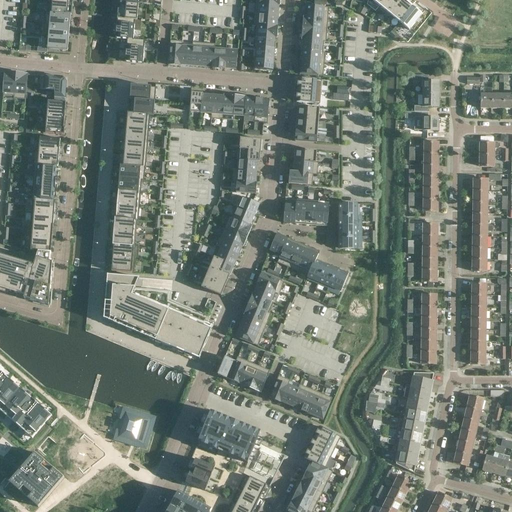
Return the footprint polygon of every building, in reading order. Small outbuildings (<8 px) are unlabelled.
[(49,12),(49,13),(70,15),(70,16),(71,16),(73,2),(50,0),(49,12)] [(386,0),(380,7),(379,9),(389,17),(390,15),(402,0),(386,0)] [(402,0),(390,15),(400,23),(416,4),(415,3),(410,0),(402,0)] [(112,15),(112,18),(117,19),(137,20),(138,5),(120,4),(120,10),(118,10),(117,16),(112,15)] [(255,4),(254,15),(277,17),(278,6),(255,4)] [(416,4),(400,23),(409,31),(425,11),(416,4)] [(305,6),(304,17),(328,19),(329,8),(305,6)] [(45,12),(44,26),(46,27),(47,25),(69,27),(70,16),(70,15),(49,13),(49,12),(45,12)] [(254,15),(253,25),(277,27),(277,17),(254,15)] [(303,17),(302,29),(327,31),(328,19),(304,17),(303,17)] [(115,39),(127,40),(145,41),(145,40),(133,40),(135,21),(137,21),(137,20),(117,19),(115,39)] [(46,27),(46,37),(68,39),(69,27),(47,25),(46,27)] [(253,25),(253,26),(255,26),(254,37),(276,39),(277,39),(278,27),(277,27),(253,25)] [(302,29),(301,41),(302,41),(323,43),(326,43),(327,31),(302,29)] [(46,37),(44,50),(67,51),(68,39),(46,37)] [(254,37),(253,48),(256,48),(275,49),(276,39),(254,37)] [(127,40),(125,62),(143,64),(145,41),(127,40)] [(170,41),(168,66),(180,67),(180,66),(182,47),(182,42),(170,41)] [(302,41),(301,52),(302,52),(325,54),(325,53),(323,53),(323,43),(302,41)] [(182,47),(180,66),(191,67),(193,43),(192,43),(192,48),(182,47)] [(193,43),(191,67),(201,67),(203,44),(193,43)] [(203,44),(201,67),(212,68),(214,45),(203,44)] [(212,68),(212,70),(225,71),(225,69),(226,50),(215,49),(215,45),(214,45),(212,68)] [(256,48),(255,59),(274,60),(275,49),(256,48)] [(226,50),(225,69),(236,70),(238,51),(226,50)] [(302,52),(301,64),(324,66),(325,54),(302,52)] [(255,59),(254,69),(273,71),(274,60),(255,59)] [(106,81),(107,65),(88,63),(87,79),(106,81)] [(301,64),(300,76),(323,78),(324,66),(301,64)] [(14,99),(16,74),(5,73),(4,83),(3,96),(14,97),(13,99),(14,99)] [(27,75),(16,74),(14,99),(25,100),(27,75)] [(44,76),(43,90),(55,91),(54,98),(64,99),(65,99),(66,83),(62,78),(44,76)] [(427,76),(414,76),(414,80),(414,83),(422,83),(422,95),(438,95),(438,82),(427,82),(427,80),(427,76)] [(298,79),(297,91),(321,93),(322,81),(298,79)] [(131,86),(130,100),(155,102),(156,88),(131,86)] [(297,91),(296,103),(320,105),(321,93),(297,91)] [(191,93),(190,113),(200,114),(202,94),(191,93)] [(202,94),(200,114),(211,115),(213,96),(203,95),(203,94),(202,94)] [(223,96),(221,120),(233,121),(233,116),(235,96),(223,95),(223,96)] [(414,107),(414,113),(427,113),(427,108),(438,108),(438,95),(422,95),(422,107),(414,107)] [(480,109),(492,109),(492,95),(480,95),(480,109)] [(492,109),(503,109),(503,95),(492,95),(492,109)] [(511,95),(503,95),(503,109),(511,109),(511,95)] [(211,115),(211,119),(221,120),(223,96),(213,96),(211,115)] [(235,96),(233,116),(244,117),(243,122),(244,122),(246,98),(246,97),(245,97),(235,96)] [(246,98),(244,122),(255,123),(257,99),(246,98)] [(257,99),(255,123),(267,124),(269,100),(257,99)] [(130,100),(128,113),(154,115),(155,102),(130,100)] [(66,103),(45,102),(44,118),(64,119),(66,103)] [(297,107),(296,119),(318,121),(319,109),(297,107)] [(404,112),(404,119),(413,119),(414,119),(414,131),(438,131),(438,118),(427,118),(427,113),(414,113),(404,112)] [(127,114),(126,126),(149,128),(150,116),(153,117),(154,115),(128,113),(128,114),(127,114)] [(64,119),(44,118),(43,134),(64,136),(65,128),(64,128),(64,119)] [(296,119),(295,131),(317,132),(318,121),(296,119)] [(126,126),(125,139),(148,141),(149,128),(126,126)] [(295,131),(295,142),(316,144),(317,132),(295,131)] [(36,152),(36,153),(59,155),(61,140),(37,138),(36,152)] [(125,139),(124,153),(147,155),(148,141),(125,139)] [(240,139),(239,149),(260,151),(261,140),(240,139)] [(479,155),(493,156),(493,149),(497,149),(499,147),(499,144),(497,144),(497,141),(493,141),(493,144),(479,144),(479,155)] [(424,144),(424,155),(437,156),(437,144),(424,144)] [(237,149),(236,160),(260,162),(260,151),(239,149),(237,149)] [(295,150),(294,162),(316,163),(317,152),(295,150)] [(34,152),(33,165),(34,165),(57,167),(58,167),(59,155),(36,153),(36,152),(34,152)] [(120,165),(120,166),(145,168),(147,155),(124,153),(123,166),(120,165)] [(437,156),(424,155),(423,167),(437,167),(437,156)] [(493,156),(479,155),(479,167),(493,168),(493,156)] [(234,160),(233,171),(256,173),(257,163),(260,163),(260,162),(236,160),(234,160)] [(289,172),(289,173),(313,175),(317,176),(318,164),(316,163),(294,162),(293,173),(289,172)] [(34,165),(33,177),(56,178),(57,167),(34,165)] [(120,166),(119,179),(142,181),(144,181),(145,168),(120,166)] [(423,167),(423,178),(437,178),(437,167),(423,167)] [(233,171),(232,182),(236,183),(257,184),(257,183),(255,183),(256,173),(233,171)] [(289,173),(288,185),(291,185),(297,186),(303,186),(312,187),(313,175),(289,173)] [(33,177),(32,189),(54,190),(56,178),(33,177)] [(437,178),(423,178),(423,189),(437,189),(437,178)] [(119,179),(118,192),(141,194),(142,181),(119,179)] [(473,180),(473,192),(486,192),(487,180),(473,180)] [(236,183),(236,193),(256,195),(257,184),(236,183)] [(32,189),(31,201),(32,201),(53,202),(54,190),(32,189)] [(423,189),(423,200),(437,200),(437,189),(423,189)] [(118,192),(117,205),(140,207),(141,194),(118,192)] [(486,192),(473,192),(473,203),(486,203),(486,192)] [(238,196),(233,207),(235,208),(255,216),(260,205),(238,196)] [(285,200),(283,224),(295,225),(295,222),(297,200),(296,200),(296,201),(285,200)] [(297,200),(295,222),(306,223),(308,201),(297,200)] [(437,200),(423,200),(423,212),(437,212),(437,200)] [(32,201),(31,213),(54,214),(55,202),(53,202),(32,201)] [(308,201),(306,223),(317,223),(318,204),(318,202),(308,201)] [(473,203),(472,214),(486,215),(486,203),(473,203)] [(318,204),(317,223),(327,224),(329,205),(318,204)] [(117,205),(116,219),(138,221),(140,207),(117,205)] [(360,205),(338,205),(338,216),(360,216),(360,205)] [(235,208),(231,218),(251,226),(255,216),(235,208)] [(31,213),(30,225),(53,226),(54,214),(31,213)] [(486,226),(486,215),(472,214),(472,226),(486,226)] [(360,216),(338,216),(338,227),(362,227),(357,227),(357,217),(360,217),(360,216)] [(229,217),(225,227),(248,237),(252,227),(251,226),(231,218),(229,217)] [(115,219),(114,232),(136,234),(137,222),(138,222),(138,221),(116,219),(115,219)] [(30,225),(29,236),(52,238),(53,226),(30,225)] [(423,237),(436,237),(436,225),(423,225),(423,237)] [(492,226),(486,226),(472,226),(472,237),(486,237),(486,232),(492,232),(492,226)] [(225,227),(220,237),(243,247),(248,237),(225,227)] [(362,227),(338,227),(338,238),(362,238),(362,227)] [(114,232),(113,245),(139,247),(135,247),(136,234),(114,232)] [(277,234),(269,252),(280,256),(287,238),(277,234)] [(29,236),(28,252),(30,252),(51,253),(52,238),(29,236)] [(220,237),(216,248),(220,249),(238,257),(238,256),(242,247),(243,247),(220,237)] [(423,237),(422,248),(436,248),(436,237),(423,237)] [(486,237),(472,237),(472,248),(486,249),(486,237)] [(280,256),(277,263),(287,268),(297,246),(287,241),(288,239),(287,238),(280,256)] [(362,238),(338,238),(338,249),(362,249),(362,238)] [(113,245),(112,246),(113,246),(112,258),(138,261),(139,247),(113,245)] [(297,246),(287,268),(298,272),(307,250),(297,246)] [(0,293),(15,298),(17,293),(25,295),(24,299),(29,301),(33,302),(33,303),(49,308),(52,263),(50,263),(50,259),(51,253),(38,252),(36,259),(0,247),(0,293)] [(416,256),(416,260),(422,260),(436,260),(436,248),(422,248),(422,254),(419,254),(416,256)] [(472,248),(472,260),(485,260),(486,249),(472,248)] [(220,249),(217,259),(234,266),(238,257),(220,249)] [(506,249),(501,249),(501,254),(497,254),(497,260),(501,260),(506,260),(506,249)] [(307,250),(298,272),(308,277),(318,254),(307,250)] [(308,277),(307,281),(317,285),(326,265),(316,261),(318,255),(318,254),(308,277)] [(112,258),(111,272),(114,272),(134,274),(135,261),(138,261),(112,258)] [(214,258),(210,268),(229,276),(233,267),(234,267),(234,266),(217,259),(214,258)] [(422,260),(422,271),(436,271),(436,260),(422,260)] [(485,260),(472,260),(472,271),(485,272),(485,260)] [(326,265),(317,285),(328,289),(336,269),(326,265)] [(210,268),(205,278),(225,286),(229,276),(210,268)] [(328,289),(327,292),(338,296),(347,274),(336,269),(328,289)] [(436,271),(422,271),(422,283),(436,283),(436,271)] [(261,273),(257,284),(280,294),(284,283),(261,273)] [(107,276),(103,320),(199,360),(214,325),(208,322),(206,327),(138,298),(132,296),(135,289),(139,279),(139,278),(107,276)] [(205,278),(201,288),(221,297),(225,286),(205,278)] [(500,285),(500,291),(506,291),(506,281),(504,279),(497,279),(497,283),(498,285),(500,285)] [(253,294),(253,295),(275,304),(280,294),(257,284),(256,284),(258,285),(253,295),(253,294)] [(471,296),(485,297),(485,295),(489,295),(489,285),(472,285),(471,296)] [(253,295),(248,305),(271,315),(271,314),(269,313),(273,304),(275,304),(253,295)] [(422,296),(422,307),(435,308),(436,296),(422,296)] [(471,296),(471,308),(485,308),(485,297),(471,296)] [(248,305),(244,316),(267,325),(271,315),(248,305)] [(435,308),(422,307),(422,319),(435,319),(435,308)] [(485,319),(485,308),(471,308),(471,319),(485,319)] [(244,317),(240,326),(262,336),(267,325),(244,316),(244,317)] [(422,319),(421,330),(435,330),(435,319),(422,319)] [(471,319),(471,331),(485,331),(485,319),(471,319)] [(240,326),(236,337),(258,347),(262,336),(240,326)] [(435,330),(421,330),(421,342),(435,342),(435,330)] [(484,342),(485,331),(471,331),(471,342),(484,342)] [(421,342),(421,353),(435,353),(435,342),(421,342)] [(471,342),(471,353),(484,354),(484,342),(471,342)] [(435,353),(421,353),(421,365),(435,365),(435,353)] [(490,354),(484,354),(471,353),(470,365),(484,365),(484,358),(488,358),(490,356),(490,354)] [(225,358),(217,375),(228,379),(235,362),(225,358)] [(235,362),(228,379),(239,384),(248,362),(237,358),(235,362)] [(248,362),(239,384),(250,389),(259,367),(248,362)] [(259,367),(250,389),(260,393),(270,371),(259,367)] [(0,411),(32,439),(52,416),(0,371),(0,411)] [(408,388),(430,392),(433,374),(411,373),(408,388)] [(279,377),(269,399),(280,404),(280,402),(281,403),(288,385),(290,381),(279,377)] [(288,385),(281,403),(291,407),(300,385),(299,385),(298,389),(288,385)] [(300,385),(291,407),(302,412),(311,390),(300,385)] [(402,398),(406,399),(427,403),(430,392),(408,388),(404,387),(402,398)] [(311,390),(302,412),(312,416),(322,394),(311,390)] [(322,394),(312,416),(323,421),(332,399),(322,394)] [(379,398),(370,396),(369,402),(384,405),(385,401),(379,400),(379,398)] [(469,397),(467,408),(480,411),(483,400),(469,397)] [(406,399),(405,409),(425,414),(427,403),(406,399)] [(384,405),(369,402),(367,402),(366,413),(375,415),(377,408),(384,409),(384,405)] [(158,416),(114,403),(103,442),(147,455),(158,416)] [(477,422),(480,411),(467,408),(464,419),(477,422)] [(405,409),(403,420),(423,424),(425,414),(405,409)] [(211,411),(198,442),(247,462),(256,442),(260,432),(211,411)] [(398,419),(396,429),(421,434),(423,424),(403,420),(398,419)] [(464,419),(461,430),(475,433),(477,422),(464,419)] [(319,427),(314,438),(335,448),(340,438),(319,427)] [(396,429),(394,441),(399,442),(419,445),(421,434),(396,429)] [(475,433),(461,430),(459,441),(472,444),(475,433)] [(314,438),(309,448),(330,459),(335,448),(314,438)] [(511,449),(511,442),(502,440),(500,447),(511,450),(511,449)] [(459,441),(456,452),(469,455),(472,444),(459,441)] [(399,442),(397,451),(417,455),(419,445),(399,442)] [(309,448),(304,458),(325,469),(330,459),(309,448)] [(413,474),(417,455),(397,451),(395,465),(413,474)] [(467,466),(469,455),(456,452),(453,463),(467,466)] [(35,453),(9,483),(39,508),(64,479),(35,453)] [(493,474),(497,459),(486,456),(482,471),(493,474)] [(497,459),(493,474),(504,477),(508,462),(497,459)] [(195,460),(190,472),(210,480),(215,468),(195,460)] [(311,462),(306,472),(327,483),(332,473),(311,462)] [(190,472),(185,483),(205,491),(210,480),(190,472)] [(306,472),(301,483),(322,493),(327,483),(306,472)] [(457,473),(453,481),(465,487),(469,480),(457,473)] [(250,477),(243,491),(263,501),(270,487),(250,477)] [(393,487),(405,493),(410,483),(398,477),(393,487)] [(301,483),(296,493),(317,504),(322,493),(301,483)] [(383,485),(380,491),(385,494),(388,488),(383,485)] [(393,487),(388,498),(400,504),(405,493),(393,487)] [(243,491),(237,504),(252,511),(257,511),(263,501),(243,491)] [(382,500),(385,494),(380,491),(377,497),(382,500)] [(296,493),(290,503),(308,511),(312,511),(317,504),(296,493)] [(470,497),(456,493),(454,499),(469,503),(470,497)] [(210,511),(211,510),(182,494),(181,495),(182,496),(178,504),(177,503),(171,511),(210,511)] [(433,504),(445,510),(450,500),(438,494),(433,504)] [(388,498),(383,508),(391,511),(396,511),(400,504),(388,498)] [(308,511),(290,503),(285,511),(308,511)]
